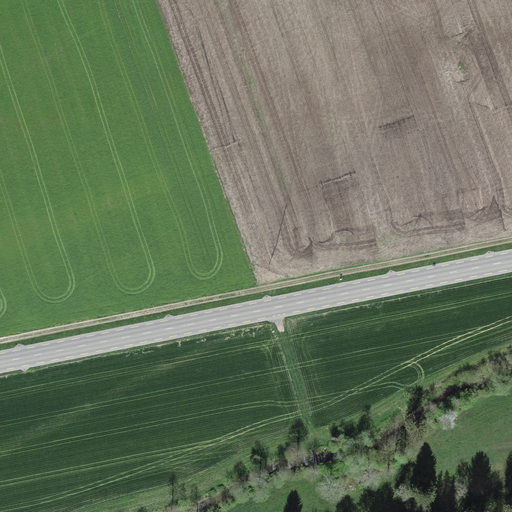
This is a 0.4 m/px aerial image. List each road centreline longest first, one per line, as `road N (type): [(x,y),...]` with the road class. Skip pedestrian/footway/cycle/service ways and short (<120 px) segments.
road 1 (primary): [(511,260),(0,362)]
road 2 (track): [(0,340),(511,239)]
